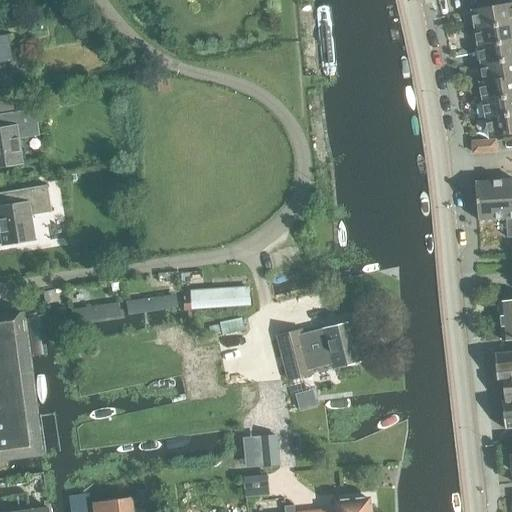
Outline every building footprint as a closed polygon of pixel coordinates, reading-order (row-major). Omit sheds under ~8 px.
[(511,4),(470,11),(474,30),(511,22),(511,4)] [(81,13),(70,15),(72,26),(83,24),(81,13)] [(511,41),(511,22),(474,30),(477,47),(511,41)] [(0,62),(13,61),(9,34),(0,35),(0,62)] [(480,65),(511,59),(511,41),(477,47),(480,65)] [(511,59),(480,65),(483,81),(483,82),(511,77),(511,59)] [(482,100),(511,95),(511,77),(483,82),(483,81),(479,82),(482,100)] [(170,79),(157,80),(158,92),(172,91),(170,79)] [(511,114),(511,95),(482,100),(485,119),(511,114)] [(20,138),(40,135),(35,108),(0,114),(0,167),(24,164),(20,138)] [(488,137),(511,132),(511,114),(485,119),(488,137)] [(496,150),(496,149),(496,141),(473,142),(473,152),(496,150)] [(511,179),(475,182),(478,220),(506,218),(507,237),(511,236),(511,179)] [(32,215),(52,212),(48,185),(0,192),(0,231),(2,246),(36,240),(32,215)] [(191,290),(192,310),(250,305),(249,285),(191,290)] [(127,311),(177,304),(175,292),(126,299),(127,311)] [(511,338),(511,300),(499,302),(503,340),(511,338)] [(118,301),(71,308),(73,322),(121,314),(118,301)] [(66,342),(62,311),(62,310),(50,311),(53,342),(66,342)] [(0,457),(10,456),(40,452),(22,312),(0,314),(0,457)] [(245,331),(242,318),(220,322),(223,335),(245,331)] [(301,330),(278,336),(290,383),(313,377),(312,373),(362,361),(352,322),(324,329),(324,330),(312,333),(302,335),(301,330)] [(497,382),(503,382),(504,401),(502,401),(505,429),(511,428),(511,350),(495,353),(497,382)] [(298,388),(302,406),(314,404),(311,386),(298,388)] [(262,467),(265,466),(281,465),(278,435),(259,436),(262,467)] [(247,492),(270,490),(268,471),(246,473),(247,492)] [(148,488),(136,489),(137,498),(149,496),(148,488)] [(85,511),(83,494),(70,496),(71,511),(85,511)] [(168,494),(159,495),(161,511),(163,511),(170,511),(168,494)] [(132,511),(130,498),(95,503),(95,511),(132,511)] [(369,511),(369,499),(337,502),(338,511),(369,511)]
